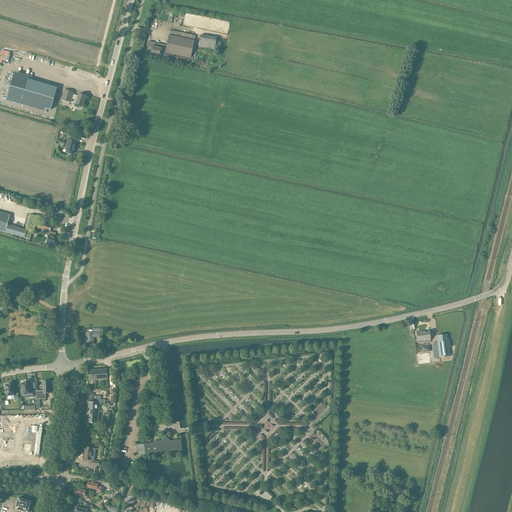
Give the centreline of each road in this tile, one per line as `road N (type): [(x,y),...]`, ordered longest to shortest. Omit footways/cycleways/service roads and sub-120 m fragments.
road 1 (tertiary): [(75,363),(174,340),(338,328),(442,308),(499,288),(511,256)]
road 2 (tertiary): [(62,365),(75,221),(131,0)]
road 3 (tertiary): [(63,483),(75,363)]
